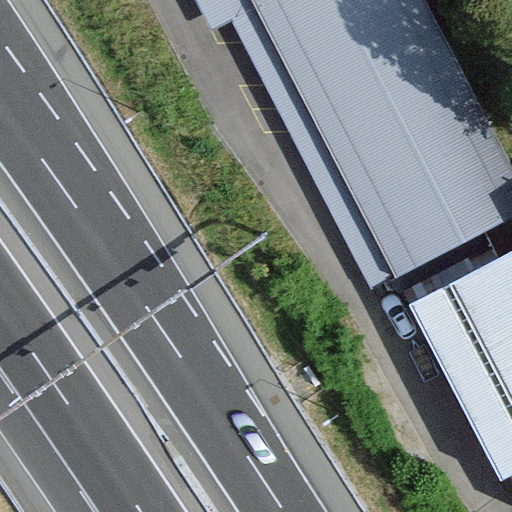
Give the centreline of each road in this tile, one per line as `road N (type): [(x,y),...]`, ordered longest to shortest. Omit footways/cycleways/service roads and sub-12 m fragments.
road 1 (motorway): [(285,511),(0,97)]
road 2 (motorway): [(0,307),(135,511)]
